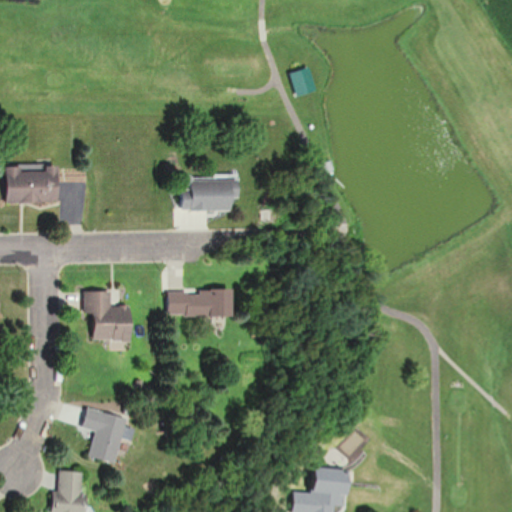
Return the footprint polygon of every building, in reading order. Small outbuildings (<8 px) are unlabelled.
[(59,202),(59,165),(6,166),(7,203),(59,202)] [(181,210),(233,210),(233,198),(239,198),(239,179),(181,179),(181,210)] [(167,316),(234,316),(234,290),(167,290),(167,316)] [(131,341),(132,307),(110,306),(110,292),(84,291),(84,314),(93,314),(93,340),(131,341)] [(95,431),(88,457),(115,464),(122,437),(132,440),(134,429),(125,427),(128,418),(87,407),(81,428),(95,431)] [(328,456),(352,456),(352,443),(334,443),(334,442),(328,442),(328,456)] [(312,508),(349,510),(351,470),(314,468),(312,508)] [(55,511),(87,511),(88,495),(82,495),(83,471),(57,470),(55,511)]
